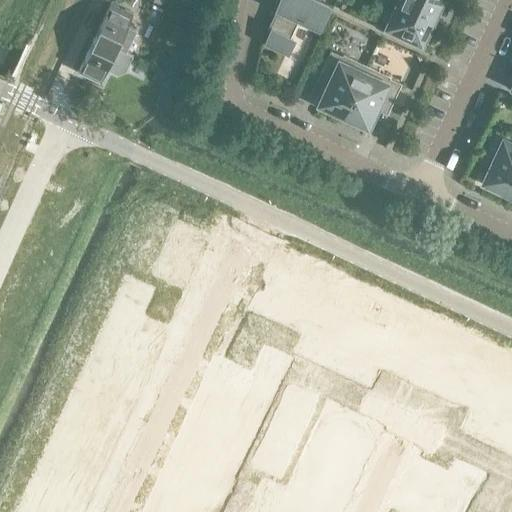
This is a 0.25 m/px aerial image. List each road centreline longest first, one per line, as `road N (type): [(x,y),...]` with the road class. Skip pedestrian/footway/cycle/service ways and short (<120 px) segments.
road 1 (residential): [(426,195),(240,112),(232,97),(251,0)]
road 2 (residential): [(110,511),(251,246)]
road 3 (residential): [(511,368),(251,246)]
road 4 (tertiary): [(511,332),(264,214)]
road 5 (tertiary): [(264,214),(61,118)]
road 6 (residential): [(426,195),(511,8)]
road 7 (tertiary): [(0,255),(61,118)]
